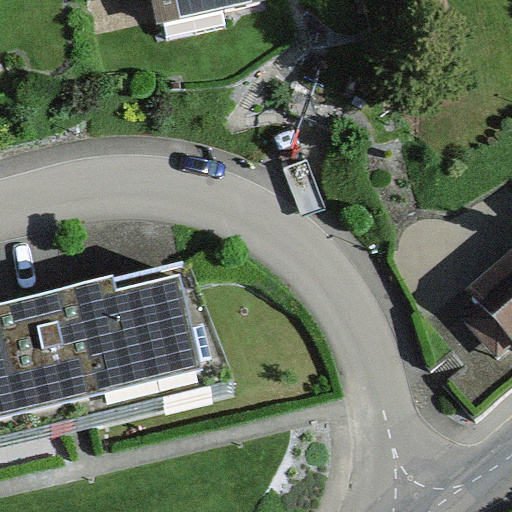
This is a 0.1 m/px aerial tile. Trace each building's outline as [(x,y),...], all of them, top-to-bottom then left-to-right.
[(0,0),(0,71),(10,69),(0,26),(0,0)] [(164,0),(172,31),(277,6),(275,0),(164,0)] [(452,0),(407,0),(418,39),(460,26),(452,0)] [(511,270),(484,294),(511,325),(511,270)] [(228,280),(0,332),(0,446),(83,428),(253,388),(228,280)]
